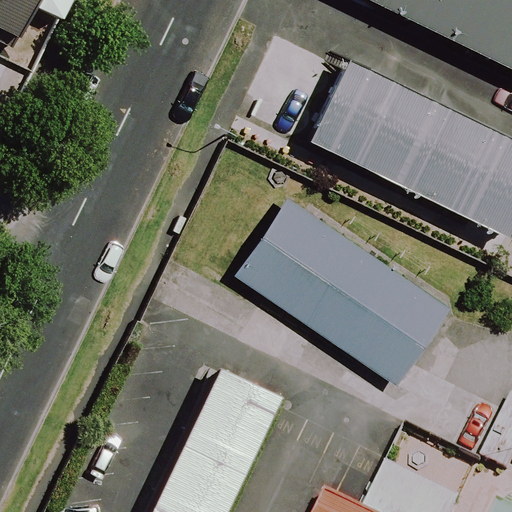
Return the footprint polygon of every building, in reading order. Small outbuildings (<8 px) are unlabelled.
[(76,0),(0,0),(0,34),(49,58),(76,0)] [(511,0),(351,0),(511,80),(511,0)] [(0,57),(0,108),(20,67),(0,57)] [(511,211),(511,145),(346,62),(304,146),(497,243),(511,211)] [(439,309),(278,200),(223,280),(384,390),(439,309)] [(265,511),(317,411),(249,376),(179,511),(265,511)] [(511,401),(503,397),(475,452),(502,465),(506,458),(511,460),(511,401)] [(368,511),(311,483),(296,511),(368,511)]
